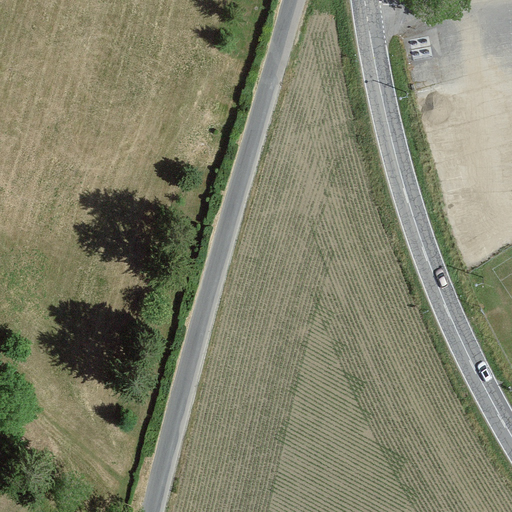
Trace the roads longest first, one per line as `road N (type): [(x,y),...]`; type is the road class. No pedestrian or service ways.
road 1 (unclassified): [(154,511),(292,0)]
road 2 (primary): [(366,0),(401,179),(446,305),(511,435)]
